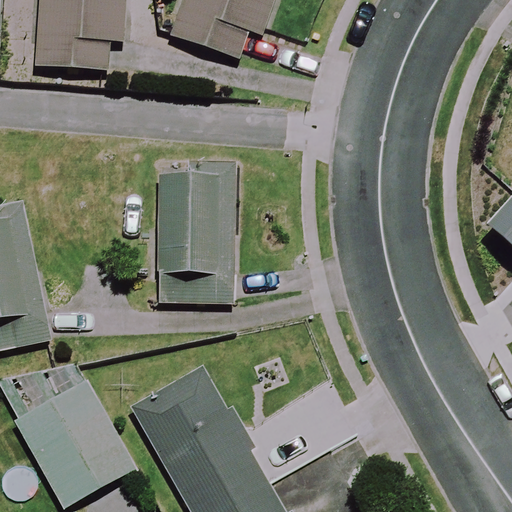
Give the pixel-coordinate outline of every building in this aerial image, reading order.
[(36,0),(33,70),(105,74),(107,45),(118,46),(121,0),(36,0)] [(174,0),(161,36),(237,63),(247,35),(258,39),(272,0),(174,0)] [(239,185),(162,182),(157,305),(234,308),(239,185)] [(0,354),(49,344),(20,210),(0,214),(0,354)] [(285,511),(203,369),(131,411),(189,511),(285,511)] [(133,476),(88,387),(17,423),(61,511),(133,476)]
